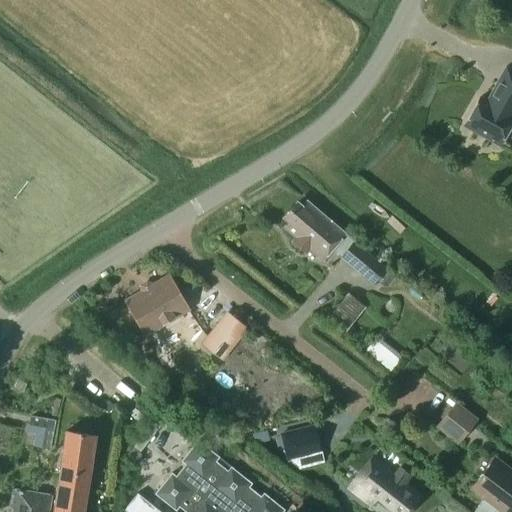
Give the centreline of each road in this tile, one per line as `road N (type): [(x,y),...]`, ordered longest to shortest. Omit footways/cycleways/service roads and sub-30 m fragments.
road 1 (unclassified): [(165,223),(301,144),(350,100),(411,0)]
road 2 (residential): [(361,394),(184,252),(165,223)]
road 3 (unclassified): [(0,354),(32,315),(165,223)]
